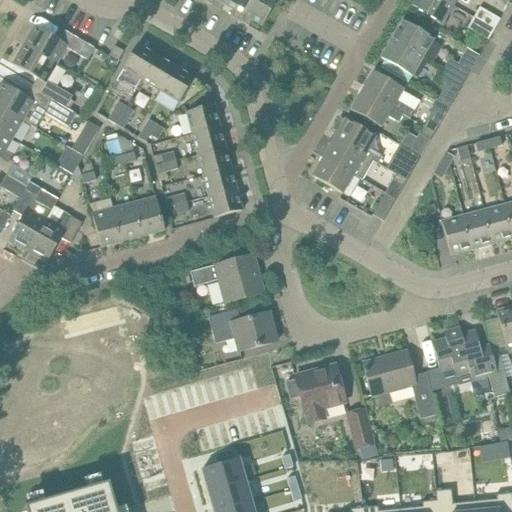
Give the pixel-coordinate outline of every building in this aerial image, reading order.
[(230,15),(240,20),(251,0),(226,0),(224,4),(233,10),(230,15)] [(251,0),(240,20),(249,26),(252,21),(262,26),(277,0),(251,0)] [(453,6),(442,0),(414,0),(411,7),(442,25),(453,6)] [(473,18),(494,30),(500,20),(479,7),(473,18)] [(467,28),(488,40),(494,30),(473,18),(467,28)] [(402,21),(391,40),(422,58),(433,39),(402,21)] [(35,26),(23,45),(56,65),(66,48),(87,61),(95,49),(64,31),(59,41),(35,26)] [(380,59),(384,61),(380,68),(407,83),(422,58),(391,40),(380,59)] [(36,79),(31,88),(52,101),(65,108),(72,97),(46,82),(56,65),(23,45),(12,64),(36,79)] [(122,69),(141,80),(156,56),(137,45),(122,69)] [(114,47),(109,56),(118,60),(123,51),(114,47)] [(109,56),(108,57),(105,64),(114,69),(118,60),(109,56)] [(141,80),(160,92),(175,67),(156,56),(141,80)] [(443,70),(464,82),(470,71),(449,59),(443,70)] [(175,67),(160,92),(179,103),(194,78),(175,67)] [(437,80),(458,92),(464,82),(443,70),(437,80)] [(415,111),(396,100),(403,90),(390,82),(373,72),(362,91),(391,109),(391,108),(403,115),(410,119),(415,111)] [(25,97),(1,83),(0,84),(0,108),(22,122),(23,121),(36,128),(44,113),(68,127),(75,114),(65,108),(52,101),(31,88),(25,97)] [(362,91),(350,111),(380,128),(388,116),(398,122),(403,115),(391,108),(391,109),(362,91)] [(423,127),(434,133),(449,108),(429,95),(421,107),(431,113),(427,119),(423,127)] [(108,120),(116,124),(126,107),(119,102),(108,120)] [(186,113),(192,134),(219,127),(214,106),(186,113)] [(116,124),(123,128),(133,111),(126,107),(116,124)] [(0,108),(0,133),(12,140),(22,122),(0,108)] [(149,120),(142,131),(139,138),(146,142),(149,135),(150,136),(156,125),(149,120)] [(375,137),(345,120),(343,122),(342,121),(335,134),(336,135),(334,139),(372,161),(377,164),(381,156),(369,149),(375,137)] [(100,128),(91,123),(87,130),(78,125),(69,140),(87,151),(100,128)] [(164,129),(156,125),(150,136),(157,140),(164,129)] [(192,134),(197,155),(225,148),(219,127),(192,134)] [(399,144),(420,157),(434,133),(423,127),(417,138),(406,132),(399,144)] [(0,171),(7,176),(14,164),(9,161),(12,156),(5,151),(12,140),(0,133),(0,171)] [(112,168),(124,164),(121,156),(117,140),(116,135),(105,137),(110,159),(109,159),(112,168)] [(490,149),(502,146),(499,137),(487,140),(490,149)] [(334,139),(323,158),(353,175),(354,175),(362,180),(372,161),(334,139)] [(487,140),(475,144),(478,152),(490,149),(487,140)] [(395,175),(406,181),(420,157),(399,144),(391,157),(402,163),(395,175)] [(467,146),(457,149),(461,164),(471,161),(467,146)] [(197,155),(203,176),(231,169),(225,148),(197,155)] [(74,151),(68,160),(63,170),(72,175),(83,156),(74,151)] [(134,153),(121,156),(124,164),(136,161),(134,153)] [(153,156),(156,167),(176,161),(174,153),(161,156),(161,154),(153,156)] [(446,153),(433,174),(441,179),(454,157),(446,153)] [(353,175),(323,158),(312,177),(342,195),(353,175)] [(156,167),(160,181),(167,179),(166,173),(178,169),(176,161),(156,167)] [(81,172),(81,176),(84,184),(96,181),(94,172),(91,163),(86,165),(81,172)] [(203,176),(209,197),(236,190),(231,169),(203,176)] [(385,193),(396,200),(406,181),(395,175),(385,193)] [(27,253),(46,219),(58,199),(41,190),(41,189),(29,182),(12,211),(22,217),(8,241),(27,253)] [(209,197),(214,218),(242,211),(236,190),(209,197)] [(372,215),(383,222),(396,200),(385,193),(372,215)] [(174,205),(174,206),(187,203),(184,194),(165,200),(167,207),(174,205)] [(134,203),(143,237),(164,231),(155,198),(134,203)] [(113,209),(122,243),(143,237),(134,203),(113,209)] [(174,206),(177,214),(189,211),(187,203),(174,206)] [(511,233),(505,205),(484,211),(492,245),(511,239),(511,233)] [(92,214),(101,248),(122,243),(113,209),(92,214)] [(484,211),(462,216),(471,250),(492,245),(484,211)] [(46,219),(27,253),(47,263),(61,239),(70,244),(82,223),(63,212),(56,225),(46,219)] [(462,216),(441,222),(450,256),(471,250),(462,216)] [(217,280),(223,302),(224,305),(264,294),(254,255),(190,272),(194,286),(217,280)] [(511,306),(496,311),(501,331),(505,345),(511,343),(511,306)] [(237,310),(218,315),(208,317),(215,345),(235,340),(238,353),(257,347),(277,342),(269,313),(238,322),(235,312),(237,311),(237,310)] [(456,376),(471,372),(474,382),(490,378),(495,398),(509,394),(499,356),(482,360),(475,332),(461,336),(459,329),(444,333),(446,340),(432,344),(440,373),(454,369),(456,376)] [(420,420),(423,419),(424,423),(437,420),(436,415),(437,415),(426,373),(414,376),(407,351),(362,364),(371,397),(372,397),(375,408),(392,404),(389,393),(411,387),(420,420)] [(295,380),(285,383),(290,400),(300,398),(304,413),(306,413),(309,424),(324,420),(321,409),(345,403),(335,366),(334,367),(335,369),(309,376),(308,374),(294,377),(295,380)] [(357,449),(359,449),(362,459),(378,455),(375,444),(372,445),(363,411),(348,415),(357,449)] [(289,455),(281,458),(285,470),(293,467),(289,455)] [(239,459),(201,470),(208,492),(245,481),(239,459)] [(123,511),(108,464),(27,486),(34,511),(123,511)] [(292,477),(287,479),(290,491),(298,488),(295,477),(292,477)] [(245,481),(208,492),(213,511),(215,511),(251,502),(245,481)] [(298,488),(290,491),(293,502),(302,500),(298,488)] [(451,491),(436,493),(437,501),(437,511),(475,511),(474,503),(452,506),(451,491)] [(498,501),(474,503),(475,511),(511,511),(511,494),(497,495),(498,501)] [(424,508),(400,511),(437,511),(437,501),(423,503),(424,508)] [(254,511),(251,502),(216,511),(254,511)]
